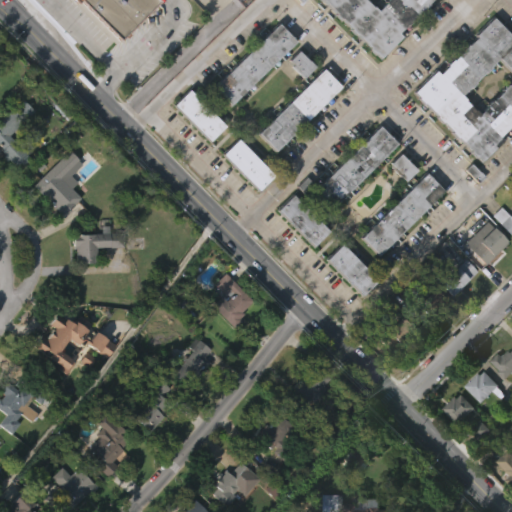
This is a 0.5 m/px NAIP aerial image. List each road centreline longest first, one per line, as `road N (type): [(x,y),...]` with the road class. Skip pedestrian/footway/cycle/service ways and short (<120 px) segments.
road 1 (tertiary): [(0,2),(306,308)]
road 2 (tertiary): [(306,308),(505,511)]
road 3 (residential): [(129,511),(306,308)]
road 4 (residential): [(400,405),(511,296)]
